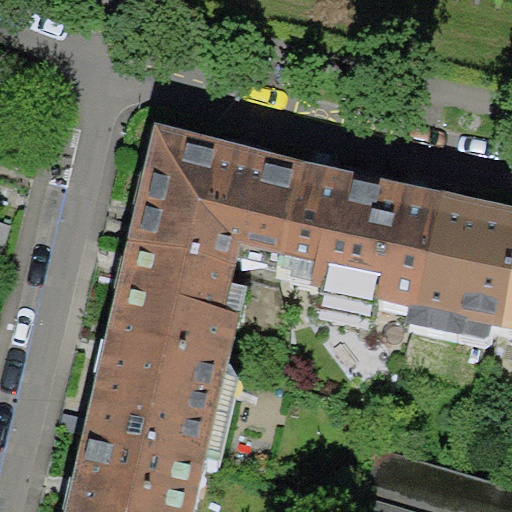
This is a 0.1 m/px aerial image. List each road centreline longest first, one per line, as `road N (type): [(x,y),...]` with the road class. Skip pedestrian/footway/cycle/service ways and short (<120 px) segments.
road 1 (residential): [(4,511),(108,67)]
road 2 (residential): [(108,67),(511,172)]
